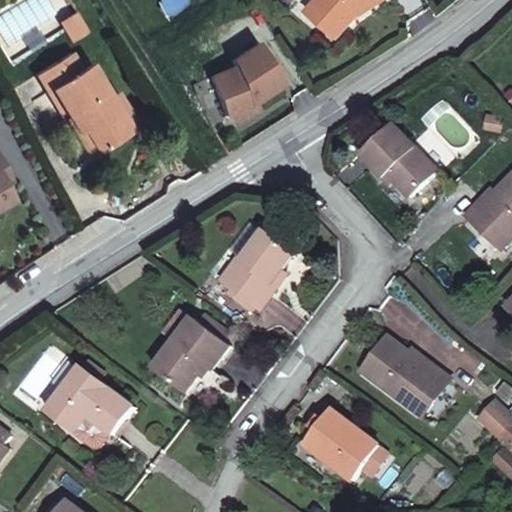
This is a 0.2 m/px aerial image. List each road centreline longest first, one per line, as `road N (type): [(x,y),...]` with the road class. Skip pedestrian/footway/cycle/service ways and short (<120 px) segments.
road 1 (residential): [(215,511),(247,438),(371,280),(378,246),(316,183),(290,143)]
road 2 (residential): [(0,329),(290,143)]
road 3 (residential): [(290,143),(489,0)]
